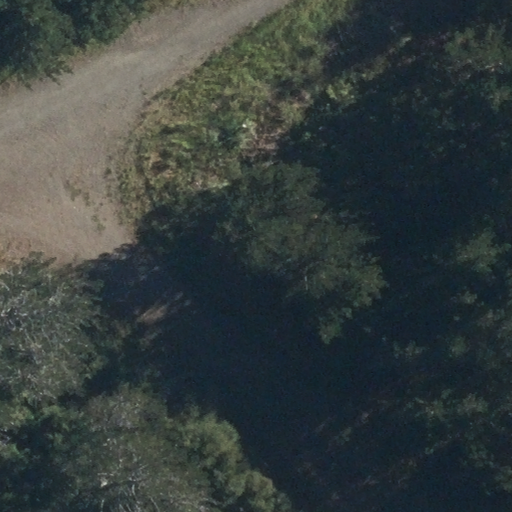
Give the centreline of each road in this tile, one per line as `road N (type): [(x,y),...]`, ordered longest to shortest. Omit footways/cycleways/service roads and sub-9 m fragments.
road 1 (track): [(0,216),(24,220),(165,316),(342,511)]
road 2 (track): [(0,122),(228,0)]
